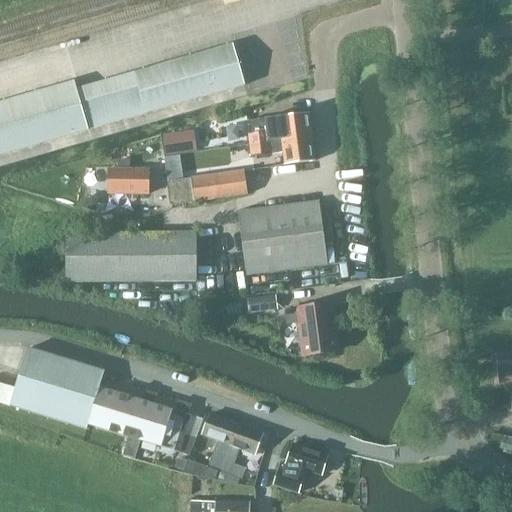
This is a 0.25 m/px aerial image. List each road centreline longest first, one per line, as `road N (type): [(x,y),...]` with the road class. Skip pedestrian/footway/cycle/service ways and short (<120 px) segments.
road 1 (unclassified): [(462,439),(437,384),(403,11)]
road 2 (unclassified): [(0,336),(94,357),(346,445)]
road 3 (unclassified): [(403,11),(324,38),(326,168)]
